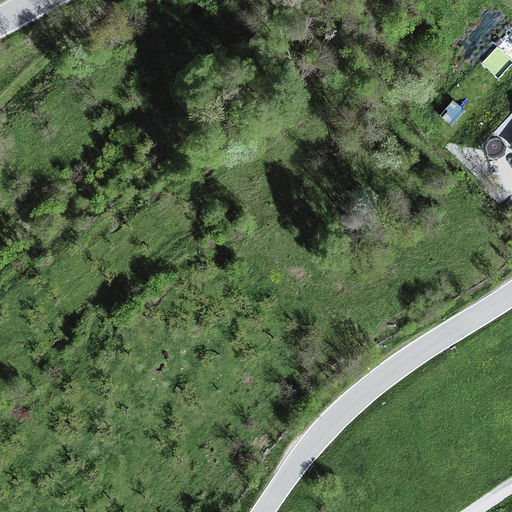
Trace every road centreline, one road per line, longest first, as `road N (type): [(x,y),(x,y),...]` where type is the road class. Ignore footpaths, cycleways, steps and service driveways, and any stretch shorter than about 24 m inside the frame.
road 1 (tertiary): [(395,364),(310,442),(263,511)]
road 2 (tertiary): [(395,364),(511,292)]
